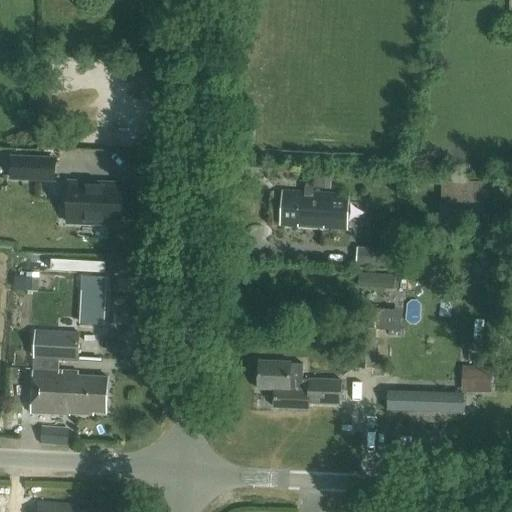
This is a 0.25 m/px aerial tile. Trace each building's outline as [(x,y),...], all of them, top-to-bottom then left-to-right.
[(39,187),(56,185),(55,174),(78,172),(77,163),(38,166),(39,187)] [(442,182),(442,203),(482,203),(482,182),(442,182)] [(67,220),(121,222),(122,186),(69,184),(67,220)] [(347,228),(348,194),(283,191),(281,225),(347,228)] [(358,209),(357,235),(374,235),(374,210),(358,209)] [(357,246),(356,263),(397,265),(398,248),(357,246)] [(74,297),(76,313),(87,312),(85,296),(74,297)] [(385,340),(407,340),(408,327),(385,327),(385,340)] [(375,369),(377,329),(359,329),(357,368),(375,369)] [(32,413),(64,415),(67,370),(52,369),(53,362),(78,364),(80,333),(36,331),(32,413)] [(476,360),(476,368),(482,368),(483,349),(474,349),(473,360),(476,360)] [(259,390),(275,391),(275,408),(309,409),(310,403),(342,405),(343,381),(309,379),(309,382),(303,382),(304,364),(293,364),(293,363),(260,362),(259,390)] [(482,368),(476,368),(473,368),(472,391),(491,392),(492,369),(482,368)] [(67,370),(64,415),(70,415),(70,414),(94,416),(94,413),(107,414),(108,377),(78,376),(79,371),(67,370)] [(67,446),(68,434),(68,429),(42,427),(41,444),(67,446)]
